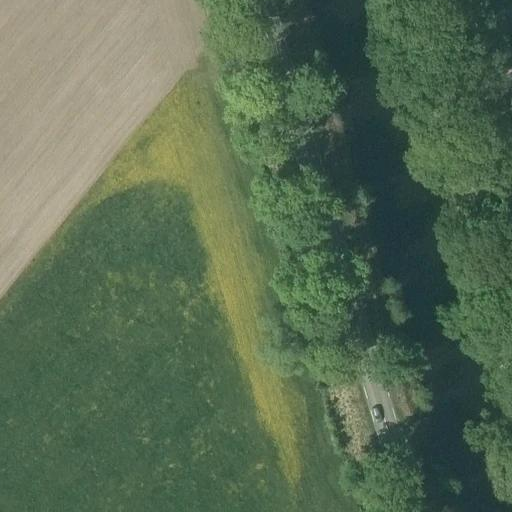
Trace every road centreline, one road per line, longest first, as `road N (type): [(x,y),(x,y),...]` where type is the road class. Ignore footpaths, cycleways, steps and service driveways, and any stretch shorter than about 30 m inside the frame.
road 1 (secondary): [(411,511),(258,0)]
road 2 (unclassified): [(511,318),(419,0)]
